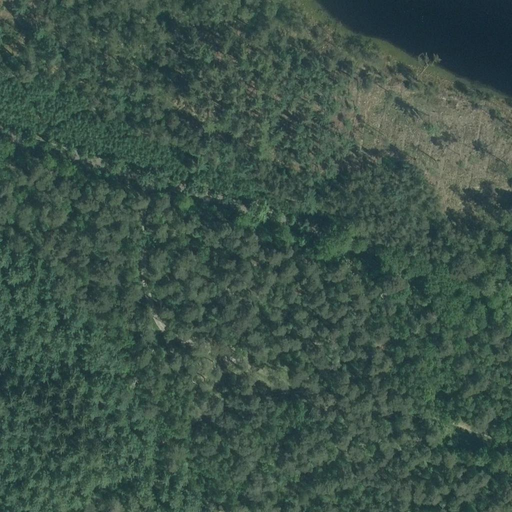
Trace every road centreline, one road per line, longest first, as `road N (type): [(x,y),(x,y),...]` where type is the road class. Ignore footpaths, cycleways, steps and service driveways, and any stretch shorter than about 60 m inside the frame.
road 1 (tertiary): [(217,187),(511,279)]
road 2 (tertiary): [(217,187),(0,119)]
